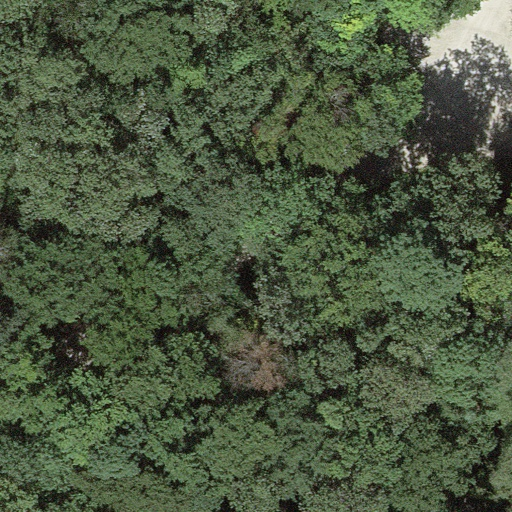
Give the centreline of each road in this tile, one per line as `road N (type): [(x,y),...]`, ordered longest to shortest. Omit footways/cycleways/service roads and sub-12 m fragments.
road 1 (track): [(0,83),(357,68),(451,78)]
road 2 (track): [(177,282),(414,153),(451,78)]
road 3 (track): [(0,390),(177,282)]
